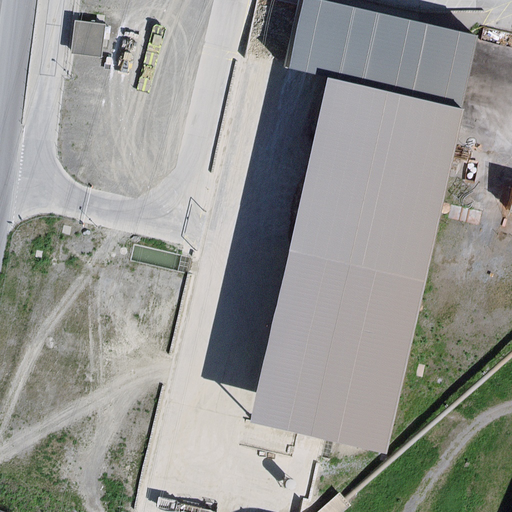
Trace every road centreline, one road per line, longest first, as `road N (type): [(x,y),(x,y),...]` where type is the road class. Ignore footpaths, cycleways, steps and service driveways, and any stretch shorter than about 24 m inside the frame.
road 1 (unknown): [(136,215),(219,241),(227,261),(181,484)]
road 2 (unclassified): [(20,0),(0,153)]
road 3 (track): [(407,511),(457,440),(511,405)]
